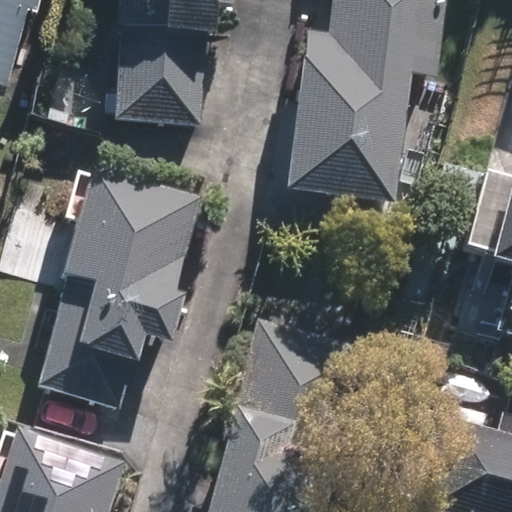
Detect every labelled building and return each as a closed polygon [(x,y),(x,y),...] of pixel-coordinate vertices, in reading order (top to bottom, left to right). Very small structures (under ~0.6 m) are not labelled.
[(0,0),(0,76),(21,0),(0,0)] [(221,4),(221,0),(107,0),(105,23),(111,23),(104,116),(194,122),(203,2),(221,4)] [(433,76),(441,0),(326,0),(323,31),(300,28),(296,59),(289,59),(275,189),(387,201),(401,73),(433,76)] [(56,273),(26,384),(110,406),(131,333),(162,340),(176,287),(169,286),(193,195),(78,164),(49,272),(56,273)] [(511,172),(494,167),(469,261),(500,269),(484,329),(511,336),(511,172)] [(313,511),(360,345),(248,314),(192,511),(313,511)] [(511,511),(511,416),(491,411),(484,432),(431,418),(406,511),(511,511)] [(0,511),(98,511),(114,461),(3,426),(0,437),(0,511)]
